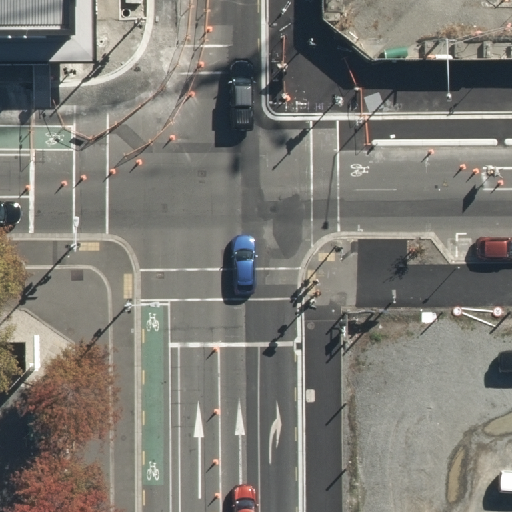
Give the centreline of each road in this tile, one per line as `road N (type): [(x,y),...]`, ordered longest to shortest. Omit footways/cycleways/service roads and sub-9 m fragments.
road 1 (secondary): [(222,511),(218,193)]
road 2 (secondary): [(218,193),(511,189)]
road 3 (secondary): [(0,194),(218,193)]
road 4 (secondary): [(218,193),(216,0)]
